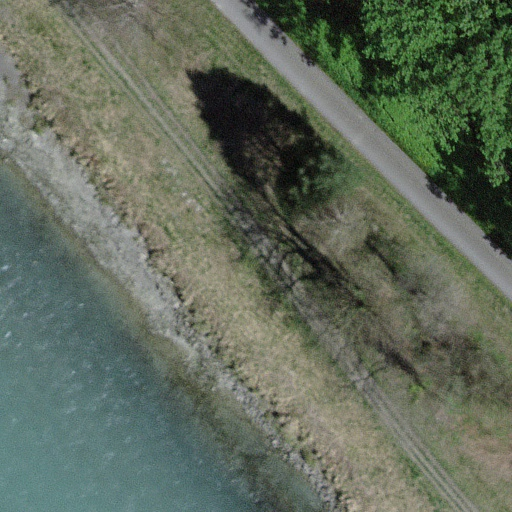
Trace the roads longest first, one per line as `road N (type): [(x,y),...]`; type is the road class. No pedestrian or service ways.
road 1 (track): [(48,0),(455,511)]
road 2 (track): [(232,0),(511,280)]
